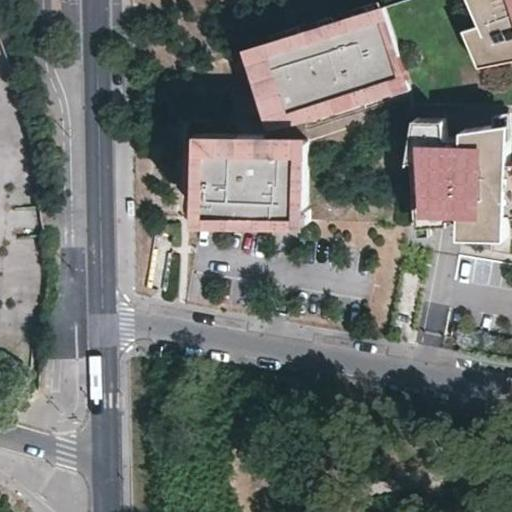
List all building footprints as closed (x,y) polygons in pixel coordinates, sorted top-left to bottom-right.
[(511,0),(472,0),(482,23),(486,33),(470,38),(481,65),(511,59),(511,0)] [(374,9),(372,3),(354,9),(356,15),(374,9)] [(410,78),(386,5),(374,9),(356,15),(310,30),(282,39),(253,48),(276,122),(306,113),(304,106),(318,101),(322,114),(365,100),(363,93),(390,84),(410,78)] [(282,39),(310,30),(308,23),(280,32),(282,39)] [(486,33),(482,23),(466,28),(470,38),(486,33)] [(413,88),(412,86),(410,78),(390,84),(394,94),(412,88),(413,88)] [(306,113),(308,118),(322,114),(318,101),(304,106),(306,113)] [(497,123),(497,137),(511,137),(511,111),(497,113),(497,123)] [(448,127),(447,117),(417,117),(416,127),(448,127)] [(416,127),(411,158),(417,158),(420,193),(431,192),(433,222),(453,221),(453,216),(464,216),(463,224),(510,225),(511,213),(511,160),(511,149),(511,137),(497,137),(497,123),(466,128),(465,136),(449,136),(448,127),(416,127)] [(309,207),(311,139),(266,138),(266,133),(206,131),(203,216),(264,218),(308,219),(309,219),(309,207)] [(433,222),(431,192),(420,193),(422,223),(433,222)] [(510,235),(510,225),(463,224),(463,235),(510,235)]
